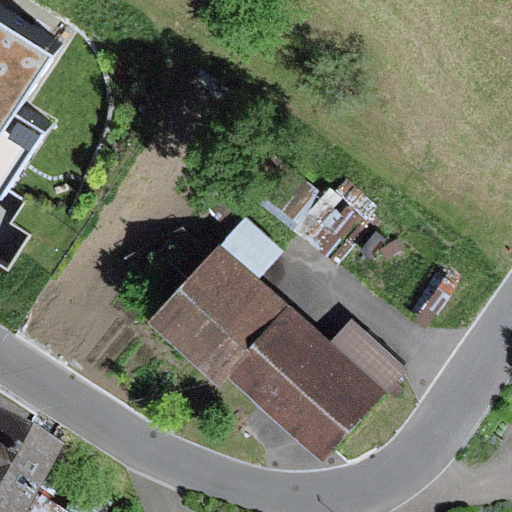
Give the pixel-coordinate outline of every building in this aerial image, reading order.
[(20,87),(63,22),(28,0),(0,0),(0,152),(12,160),(47,105),(20,87)] [(347,179),(339,187),(335,184),(325,192),(293,167),(265,199),(337,264),(347,256),(442,329),(455,309),(467,316),(484,291),(450,263),(454,258),(387,198),(376,207),(347,179)] [(252,212),(232,234),(269,269),(289,247),(252,212)] [(338,336),(230,235),(160,307),(232,376),(240,367),(334,449),(412,364),(356,314),(338,336)] [(27,511),(64,447),(0,409),(0,511),(27,511)]
